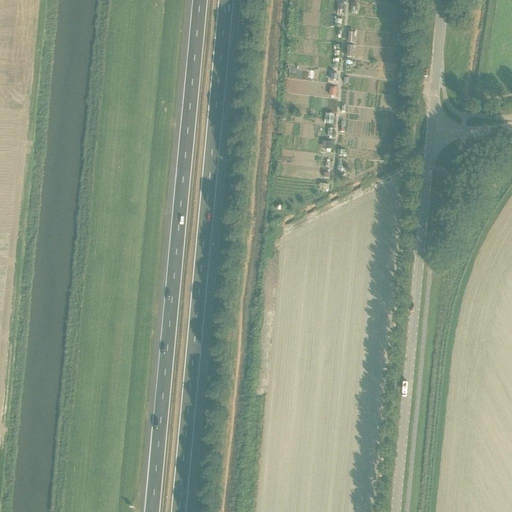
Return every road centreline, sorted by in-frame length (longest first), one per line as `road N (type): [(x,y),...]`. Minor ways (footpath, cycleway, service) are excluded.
road 1 (motorway): [(199,0),(152,511)]
road 2 (motorway): [(178,511),(225,0)]
road 3 (tertiary): [(395,511),(433,128)]
road 4 (tertiary): [(433,128),(442,0)]
